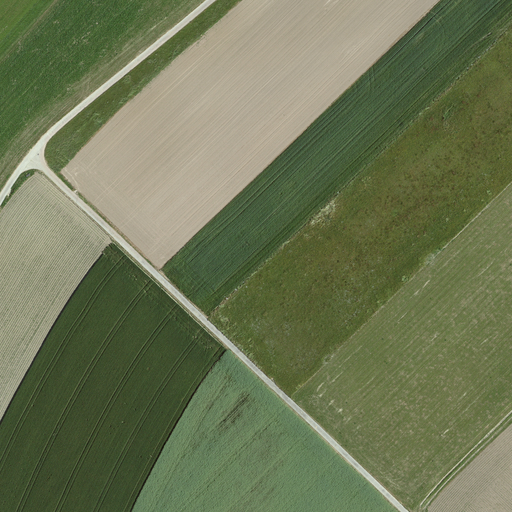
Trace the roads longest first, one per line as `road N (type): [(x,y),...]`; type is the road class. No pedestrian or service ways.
road 1 (unclassified): [(406,511),(31,154)]
road 2 (unclassified): [(31,154),(213,0)]
